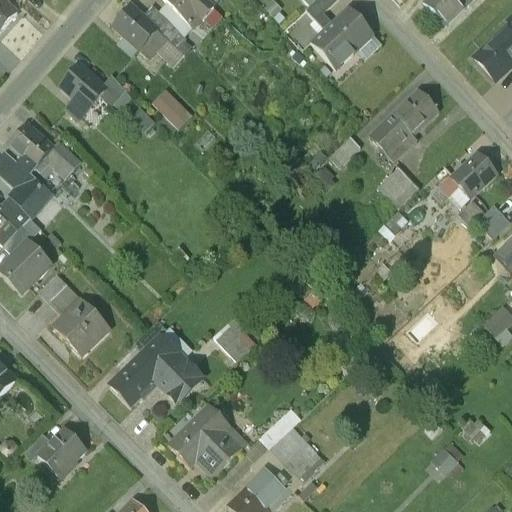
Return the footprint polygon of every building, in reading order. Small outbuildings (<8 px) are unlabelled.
[(160,0),(160,2),(166,8),(173,16),(189,32),(190,31),(198,21),(203,25),(212,15),(196,0),(160,0)] [(292,3),(287,0),(275,0),(285,10),(292,3)] [(336,0),(321,0),(306,14),(315,24),(339,3),(336,0)] [(426,0),(421,4),(443,28),(461,11),(453,2),(454,0),(426,0)] [(0,35),(17,17),(0,2),(0,35)] [(173,16),(166,8),(157,18),(165,24),(182,42),(191,32),(190,31),(189,32),(173,16)] [(130,10),(110,33),(147,66),(167,42),(143,21),(130,10)] [(157,18),(150,12),(143,21),(157,33),(165,24),(157,18)] [(350,14),(311,49),(336,75),(374,40),(350,14)] [(511,23),(473,60),(494,83),(511,66),(511,23)] [(77,70),(52,98),(67,111),(58,121),(70,132),(104,93),(102,91),(77,70)] [(110,81),(102,91),(104,93),(116,103),(125,94),(110,81)] [(151,105),(177,132),(192,118),(166,91),(151,105)] [(419,95),(393,119),(412,140),(438,116),(419,95)] [(131,120),(144,132),(153,122),(139,110),(131,120)] [(393,119),(369,141),(394,168),(418,146),(412,140),(393,119)] [(48,159),(21,134),(1,157),(28,182),(48,159)] [(352,141),(330,162),(340,172),(361,152),(352,141)] [(77,173),(54,153),(48,159),(60,169),(50,179),(62,190),(77,173)] [(474,156),(449,180),(451,182),(448,184),(456,192),(458,190),(470,202),(495,178),(474,156)] [(399,171),(378,191),(391,205),(412,185),(399,171)] [(461,212),(491,243),(511,224),(494,207),(486,215),(472,201),(461,212)] [(0,210),(0,232),(6,226),(17,235),(20,231),(28,223),(8,202),(0,210)] [(17,235),(1,252),(11,262),(26,247),(31,242),(20,231),(17,235)] [(511,242),(497,257),(511,273),(511,242)] [(11,262),(0,273),(0,278),(21,299),(49,270),(26,247),(11,262)] [(77,306),(53,282),(37,299),(61,323),(77,306)] [(77,306),(61,323),(62,324),(53,333),(80,361),(106,335),(77,306)] [(157,327),(134,348),(141,356),(144,353),(147,355),(161,342),(167,337),(157,327)] [(247,354),(224,329),(211,342),(234,366),(247,354)] [(141,356),(107,388),(130,411),(140,401),(142,403),(157,389),(157,388),(166,379),(176,390),(166,398),(175,407),(201,382),(182,363),(161,342),(147,355),(144,353),(141,356)] [(0,398),(15,384),(0,368),(0,398)] [(205,408),(165,448),(187,470),(196,462),(212,478),(239,452),(222,436),(228,431),(205,408)] [(279,421),(256,442),(266,454),(267,454),(290,432),(279,421)] [(48,444),(36,457),(58,479),(84,453),(61,431),(48,444)] [(290,432),(267,454),(290,479),(313,457),(290,432)] [(40,436),(22,454),(30,463),(36,457),(48,444),(40,436)] [(430,464),(445,477),(464,456),(449,443),(430,464)] [(253,482),(225,508),(228,511),(267,511),(270,509),(273,511),(277,507),(253,482)] [(140,511),(131,502),(121,511),(140,511)]
